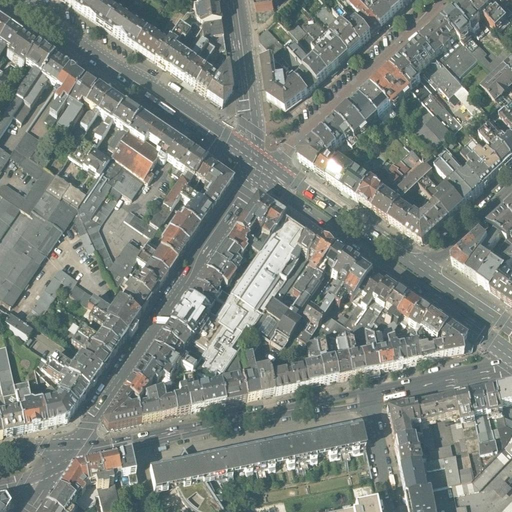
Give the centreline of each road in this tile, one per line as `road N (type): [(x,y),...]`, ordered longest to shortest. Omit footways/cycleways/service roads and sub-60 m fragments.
road 1 (tertiary): [(66,453),(258,169)]
road 2 (primary): [(258,169),(283,200),(511,352)]
road 3 (tertiary): [(66,453),(372,396)]
road 4 (primary): [(258,169),(10,0)]
road 5 (residential): [(258,169),(442,0)]
road 6 (primary): [(424,272),(295,183),(258,169)]
road 7 (tertiary): [(258,169),(236,0)]
road 8 (tertiary): [(372,396),(511,365)]
